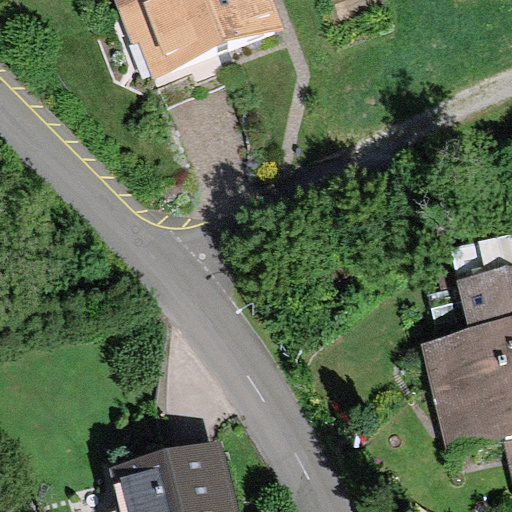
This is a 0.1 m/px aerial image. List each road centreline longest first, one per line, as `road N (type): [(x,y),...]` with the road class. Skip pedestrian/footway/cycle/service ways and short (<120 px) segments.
road 1 (residential): [(0,103),(223,335),(281,414),(327,511)]
road 2 (track): [(511,84),(388,136),(309,184)]
